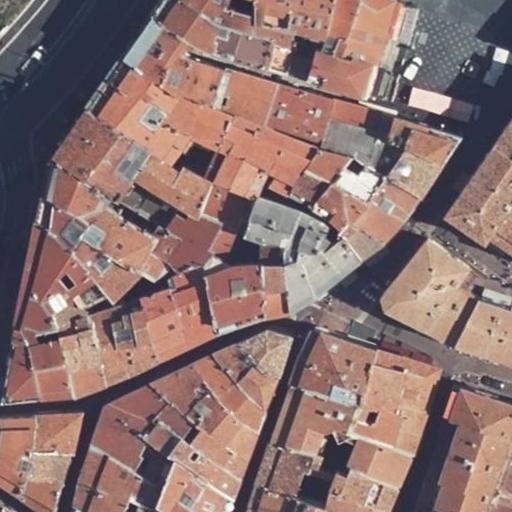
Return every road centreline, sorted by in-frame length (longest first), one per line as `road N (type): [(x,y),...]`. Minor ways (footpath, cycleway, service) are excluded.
road 1 (residential): [(511,375),(449,355),(402,511)]
road 2 (residential): [(0,313),(21,213),(18,164),(0,116)]
